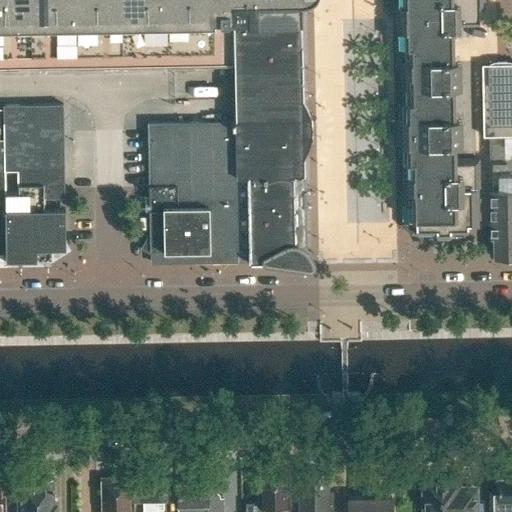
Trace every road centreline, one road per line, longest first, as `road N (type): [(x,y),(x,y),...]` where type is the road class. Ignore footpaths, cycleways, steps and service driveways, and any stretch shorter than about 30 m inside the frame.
road 1 (unclassified): [(511,430),(0,440)]
road 2 (secondary): [(511,291),(110,300)]
road 3 (residential): [(108,83),(110,300)]
